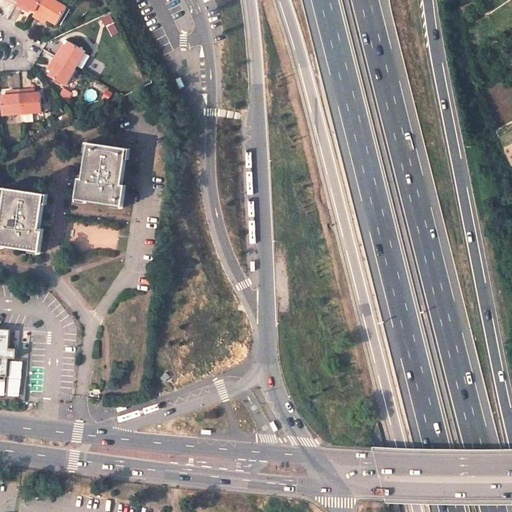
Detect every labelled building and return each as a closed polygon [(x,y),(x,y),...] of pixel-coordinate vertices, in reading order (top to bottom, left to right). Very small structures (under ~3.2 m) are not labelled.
[(18,0),(16,5),(24,10),(26,7),(29,9),(35,12),(42,0),(18,0)] [(55,0),(42,0),(35,12),(33,17),(40,21),(43,16),(49,20),(57,24),(67,7),(55,0)] [(40,21),(46,25),(49,20),(43,16),(40,21)] [(55,55),(76,68),(86,50),(68,40),(65,46),(63,48),(60,47),(55,55)] [(66,85),(76,68),(55,55),(50,65),(53,67),(51,70),(48,76),(66,85)] [(3,117),(22,115),(20,90),(10,91),(10,96),(7,96),(1,97),(3,117)] [(20,90),(22,115),(43,113),(41,94),(35,94),(30,94),(30,90),(20,90)] [(127,149),(89,143),(83,179),(80,178),(77,198),(122,205),(125,185),(122,185),(127,149)] [(44,194),(6,189),(0,224),(0,223),(0,244),(40,250),(43,229),(39,229),(44,194)] [(0,375),(7,376),(8,358),(16,358),(16,348),(9,348),(10,329),(0,328),(0,375)]
